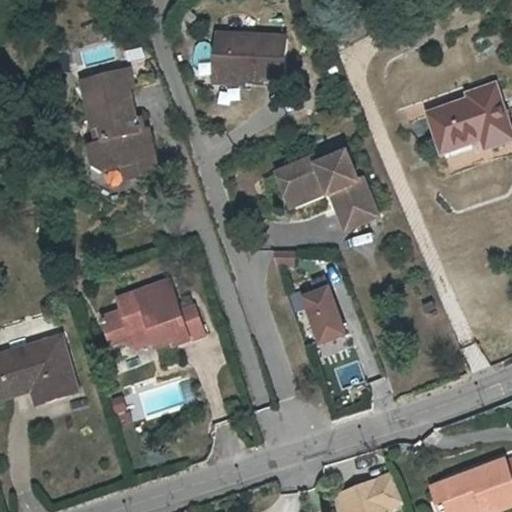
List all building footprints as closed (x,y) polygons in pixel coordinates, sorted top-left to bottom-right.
[(295,31),(225,27),(222,70),(253,73),(292,75),(295,31)] [(137,61),(132,63),(136,79),(141,78),(137,61)] [(148,123),(136,79),(132,63),(124,65),(155,164),(165,162),(157,121),(148,123)] [(155,164),(124,65),(89,73),(104,134),(95,136),(100,156),(112,164),(130,159),(147,156),(149,166),(155,164)] [(497,142),(511,137),(511,113),(501,84),(479,91),(482,98),(438,112),(450,148),(493,134),(497,142)] [(295,193),(331,178),(335,187),(336,189),(338,189),(354,225),(387,212),(371,174),(367,176),(354,147),(325,159),(322,151),(284,167),(295,193)] [(147,156),(130,159),(133,169),(149,166),(147,156)] [(331,178),(295,193),(298,202),(335,187),(331,178)] [(279,252),(278,268),(300,269),(301,253),(279,252)] [(203,331),(195,302),(187,304),(176,274),(124,293),(128,304),(108,311),(117,338),(129,333),(144,341),(149,327),(156,324),(162,340),(178,335),(179,339),(203,331)] [(350,328),(333,282),(308,291),(326,337),(350,328)] [(201,300),(195,302),(203,331),(211,328),(201,300)] [(79,389),(63,337),(0,356),(0,395),(1,398),(35,388),(39,402),(79,389)] [(482,492),(490,490),(493,503),(511,497),(511,450),(442,468),(452,507),(484,498),(482,492)] [(400,468),(381,475),(391,503),(410,496),(400,468)] [(394,511),(391,503),(381,475),(348,487),(357,511),(394,511)] [(484,498),(452,507),(452,511),(481,511),(495,509),(493,503),(490,490),(482,492),(484,498)]
